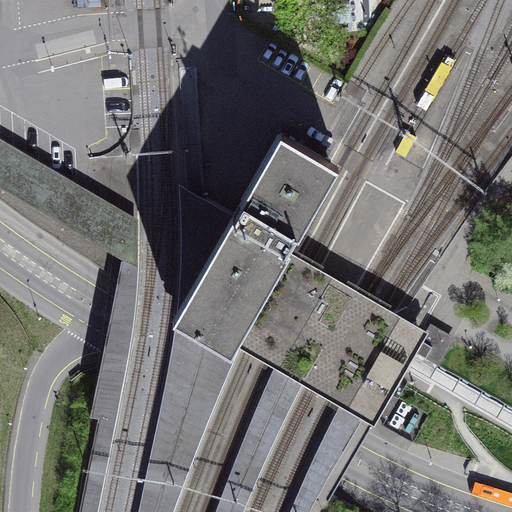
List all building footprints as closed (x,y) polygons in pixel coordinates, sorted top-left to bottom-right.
[(270,0),(251,0),(245,10),(279,30),(290,12),(270,0)] [(176,312),(173,316),(176,317),(218,342),(217,343),(222,346),(223,345),(230,349),(234,343),(289,249),(338,165),(294,139),(295,138),(289,135),(289,136),(281,132),(254,177),(205,261),(176,312)] [(138,265),(137,217),(80,184),(0,137),(0,186),(122,256),(131,262),(138,265)] [(177,253),(176,312),(231,217),(174,184),(177,253)] [(289,249),(234,343),(239,346),(374,424),(407,368),(415,353),(427,331),(289,249)] [(98,418),(78,511),(99,511),(133,346),(139,302),(141,267),(138,265),(131,262),(122,256),(90,416),(98,418)] [(246,511),(258,485),(338,330),(300,313),(274,369),(237,456),(216,511),(246,511)] [(218,342),(176,317),(160,418),(139,511),(175,511),(239,346),(234,343),(230,349),(223,345),(222,346),(217,343),(218,342)] [(308,511),(321,487),(394,366),(370,353),(309,467),(289,511),(308,511)]
